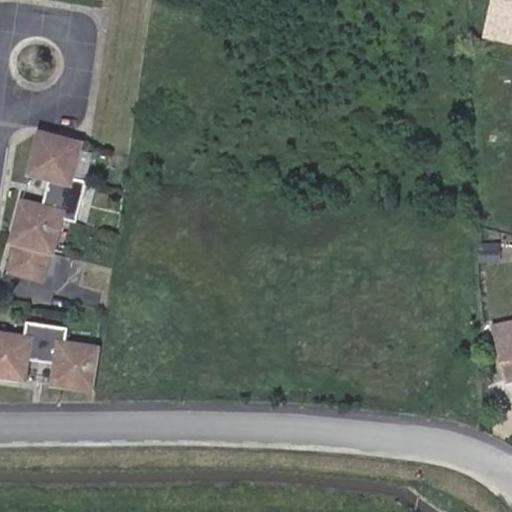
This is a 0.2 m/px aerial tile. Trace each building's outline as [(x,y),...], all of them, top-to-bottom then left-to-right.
[(511,0),(497,0),(490,41),(511,45),(511,0)] [(76,145),(35,134),(24,175),(35,178),(37,173),(46,175),(44,180),(37,208),(36,213),(27,211),(28,205),(17,203),(7,243),(11,244),(44,253),(47,254),(56,220),(71,224),(82,183),(67,179),(76,145)] [(44,253),(11,244),(4,272),(36,280),(44,253)] [(511,322),(493,326),(505,379),(511,377),(511,322)] [(0,335),(0,378),(19,381),(21,370),(15,369),(17,360),(22,361),(50,365),(56,366),(54,375),(49,375),(47,386),(89,392),(95,350),(60,345),(63,330),(21,323),(19,339),(0,335)]
